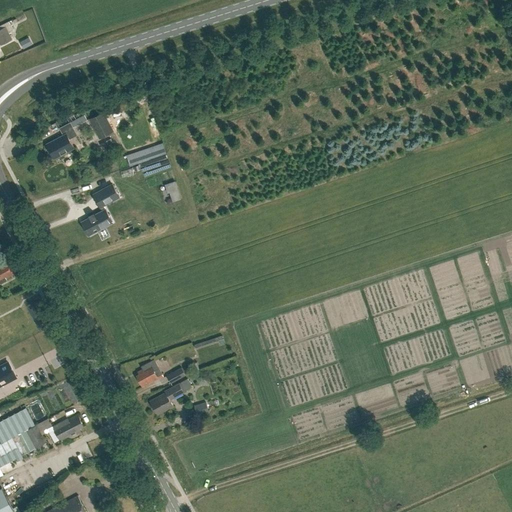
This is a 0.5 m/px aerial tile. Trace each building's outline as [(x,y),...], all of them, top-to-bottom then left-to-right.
[(5,26),(0,29),(0,42),(1,45),(12,39),(5,26)] [(114,131),(104,111),(89,118),(100,138),(114,131)] [(56,123),(70,118),(68,113),(54,119),(56,123)] [(83,114),(59,128),(63,137),(46,145),(53,159),(74,148),(69,138),(76,135),(73,127),(86,120),(83,114)] [(100,143),(103,150),(109,147),(109,146),(106,141),(100,143)] [(160,141),(125,151),(127,161),(163,151),(160,141)] [(175,181),(166,185),(168,192),(170,192),(173,201),(181,198),(175,181)] [(113,183),(93,194),(100,208),(101,208),(102,211),(106,209),(104,206),(120,197),(113,183)] [(89,218),(81,222),(88,235),(106,226),(106,225),(113,222),(106,209),(102,211),(99,213),(99,212),(95,215),(94,212),(93,213),(89,215),(88,215),(89,218)] [(0,283),(0,284),(7,280),(6,278),(13,274),(7,262),(0,265),(0,283)] [(6,326),(24,322),(22,310),(3,314),(6,326)] [(222,335),(194,344),(196,349),(224,339),(222,335)] [(142,387),(163,375),(154,359),(140,366),(142,368),(137,371),(138,374),(136,375),(142,387)] [(8,362),(0,366),(0,385),(16,377),(8,362)] [(171,383),(186,375),(182,367),(167,375),(171,383)] [(184,392),(184,391),(192,387),(188,378),(179,383),(165,390),(166,392),(150,400),(158,415),(174,406),(170,399),(184,392)] [(206,402),(194,405),(198,415),(209,412),(206,402)] [(39,425),(30,407),(0,421),(0,434),(4,442),(0,443),(0,466),(49,442),(44,433),(43,431),(40,425),(39,425)] [(68,418),(52,426),(59,440),(80,429),(80,427),(83,426),(77,415),(68,420),(68,418)] [(49,419),(40,424),(40,425),(43,431),(44,433),(47,431),(46,429),(52,426),(49,419)] [(0,487),(0,511),(15,511),(2,487),(0,487)] [(87,511),(78,495),(45,511),(87,511)]
